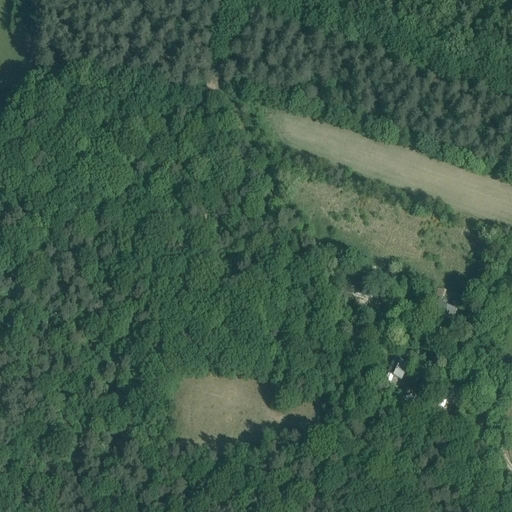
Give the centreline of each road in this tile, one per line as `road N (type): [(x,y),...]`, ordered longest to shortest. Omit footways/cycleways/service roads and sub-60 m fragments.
road 1 (track): [(220,100),(182,130),(5,511)]
road 2 (track): [(221,6),(511,105)]
road 3 (track): [(36,63),(220,100)]
